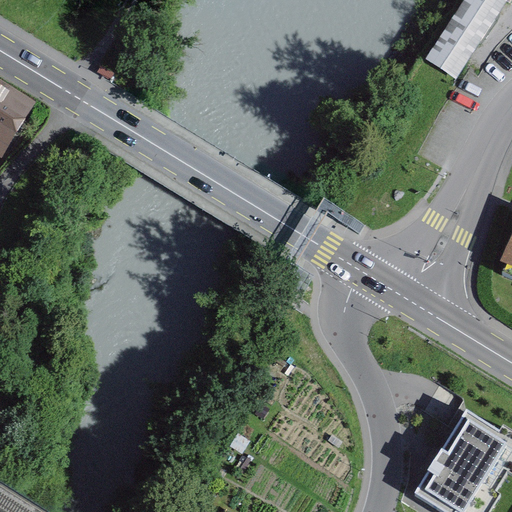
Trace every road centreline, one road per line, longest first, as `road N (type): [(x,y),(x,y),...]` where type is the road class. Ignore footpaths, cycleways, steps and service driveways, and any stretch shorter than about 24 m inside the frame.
road 1 (primary): [(78,98),(357,269)]
road 2 (residential): [(375,511),(385,427),(342,328),(357,269)]
road 3 (residential): [(511,102),(405,298)]
road 4 (primary): [(405,298),(511,362)]
road 5 (residential): [(78,98),(0,189)]
